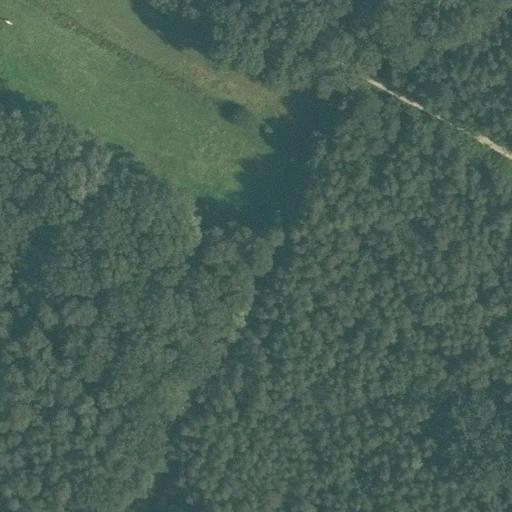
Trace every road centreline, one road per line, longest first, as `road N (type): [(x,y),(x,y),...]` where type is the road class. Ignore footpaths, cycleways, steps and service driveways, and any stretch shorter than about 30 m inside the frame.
road 1 (track): [(227,0),(381,84)]
road 2 (track): [(381,84),(511,155)]
